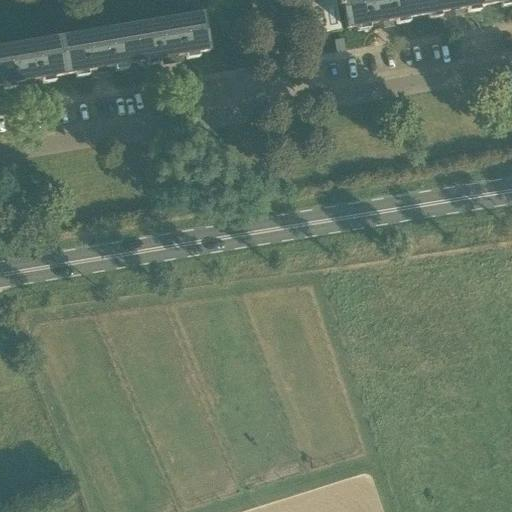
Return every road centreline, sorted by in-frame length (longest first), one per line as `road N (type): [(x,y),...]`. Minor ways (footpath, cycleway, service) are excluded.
road 1 (residential): [(0,157),(511,69)]
road 2 (primary): [(0,275),(511,196)]
